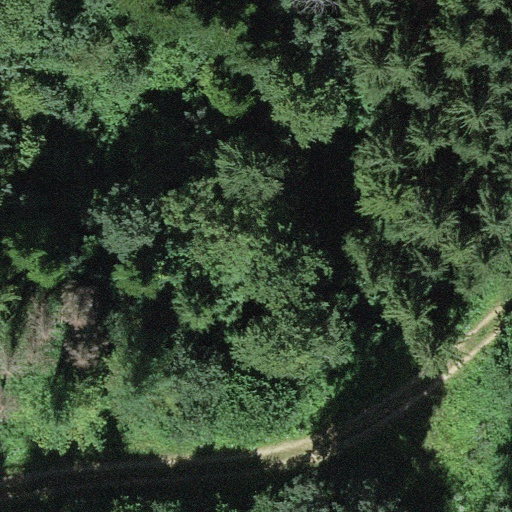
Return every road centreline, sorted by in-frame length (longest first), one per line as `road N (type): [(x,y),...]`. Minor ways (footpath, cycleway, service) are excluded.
road 1 (track): [(511,310),(394,404),(330,443),(251,461),(0,490)]
road 2 (track): [(394,404),(468,408),(511,394)]
